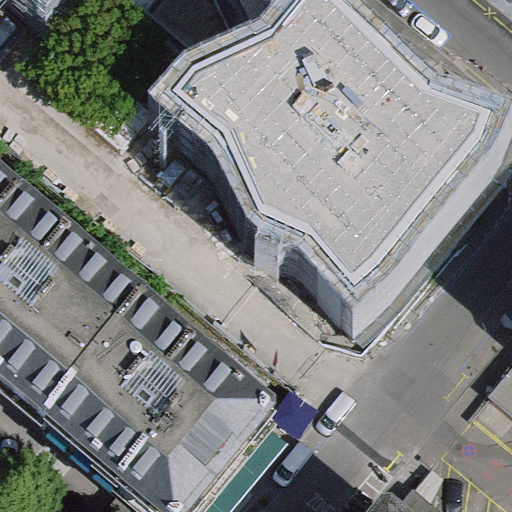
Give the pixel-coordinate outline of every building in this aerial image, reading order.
[(0,0),(0,22),(3,24),(22,0),(0,0)] [(363,316),(502,145),(421,90),(328,0),(286,0),(262,28),(192,70),(152,125),(208,171),(244,249),(277,271),(307,272),(363,316)] [(0,239),(22,213),(0,195),(0,239)] [(146,319),(22,213),(0,239),(0,394),(49,435),(146,319)] [(203,511),(275,427),(146,319),(49,435),(139,511),(203,511)] [(511,374),(491,402),(511,419),(511,374)] [(437,511),(419,496),(404,511),(437,511)]
